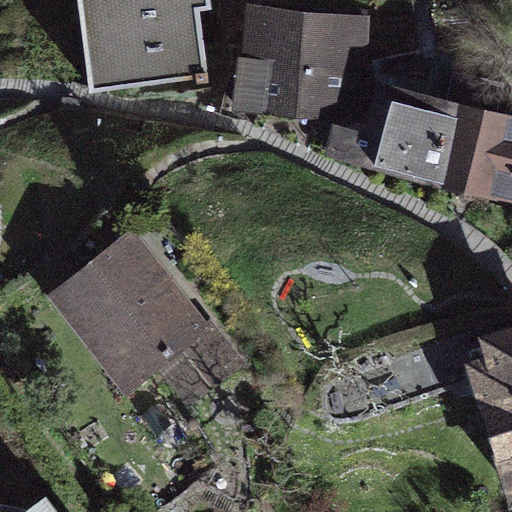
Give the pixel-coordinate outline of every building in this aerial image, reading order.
[(77,0),(90,94),(207,79),(201,18),(213,15),(211,1),(213,0),(77,0)] [(375,20),(249,8),(237,78),(230,79),(223,112),(343,119),(372,107),(380,78),(364,72),(375,20)] [(470,102),(382,79),(368,129),(335,120),(323,163),(444,200),(447,191),(469,109),(470,102)] [(511,209),(511,118),(469,109),(447,191),(511,209)] [(244,370),(135,227),(46,301),(126,401),(159,374),(189,409),(244,370)] [(484,362),(465,366),(508,511),(511,511),(511,331),(479,341),(484,362)] [(31,511),(54,511),(47,502),(33,511),(31,511)]
